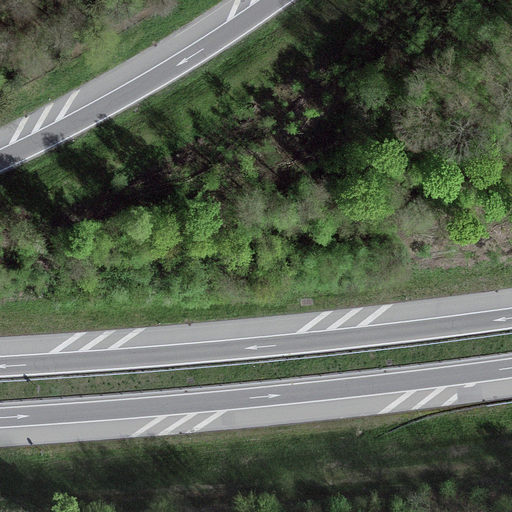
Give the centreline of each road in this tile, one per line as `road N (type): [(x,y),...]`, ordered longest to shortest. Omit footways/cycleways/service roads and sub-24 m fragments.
road 1 (motorway): [(0,417),(511,367)]
road 2 (motorway): [(511,317),(0,366)]
road 3 (motorway): [(275,0),(168,70),(0,159)]
